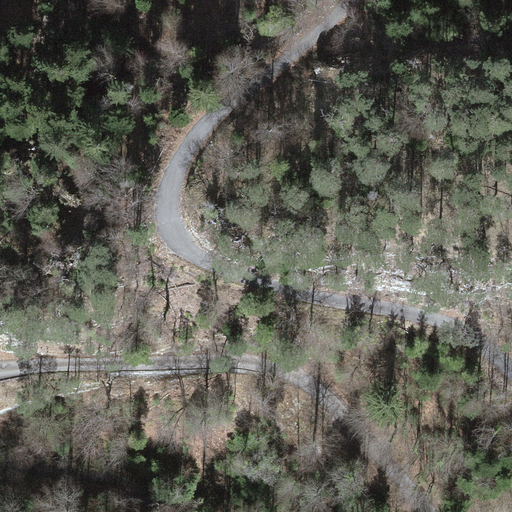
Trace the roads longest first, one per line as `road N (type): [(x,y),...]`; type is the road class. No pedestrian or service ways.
road 1 (track): [(345,0),(198,131),(169,194),(177,233),(190,251),(235,273),(449,324),(511,374)]
road 2 (track): [(428,511),(351,416),(282,364),(0,368)]
